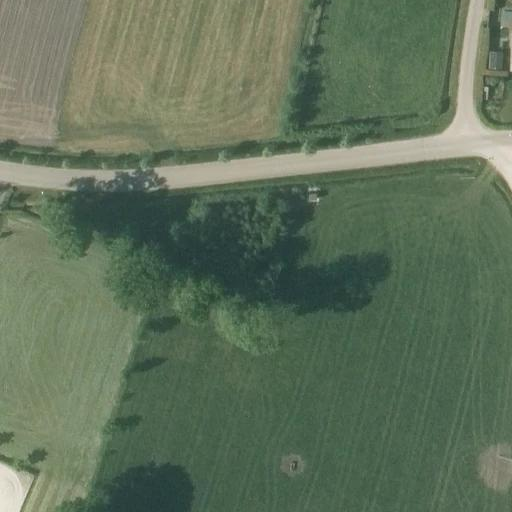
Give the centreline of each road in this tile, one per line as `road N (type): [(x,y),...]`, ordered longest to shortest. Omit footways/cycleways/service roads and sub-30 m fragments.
road 1 (unclassified): [(467,145),(81,183),(0,173)]
road 2 (unclassified): [(467,145),(475,0)]
